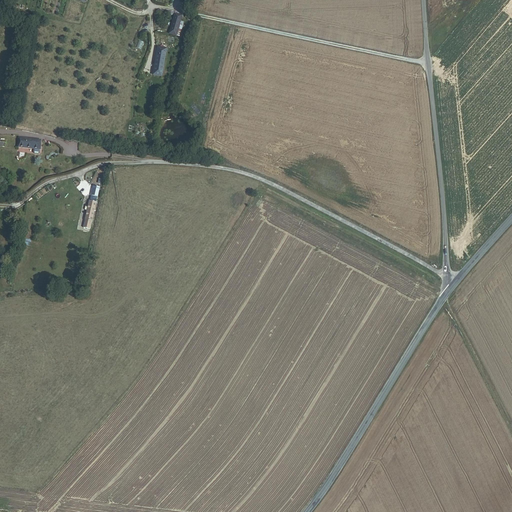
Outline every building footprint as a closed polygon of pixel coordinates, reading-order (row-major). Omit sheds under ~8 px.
[(166,37),(172,38),(175,27),(177,19),(170,18),(166,37)] [(155,77),(162,78),(167,52),(161,50),(155,77)] [(118,136),(117,142),(126,144),(127,137),(118,136)] [(18,148),(43,151),(44,144),(38,143),(39,141),(20,139),(18,148)] [(91,204),(84,202),(83,208),(81,207),(80,211),(82,211),(79,222),(86,223),(91,204)]
